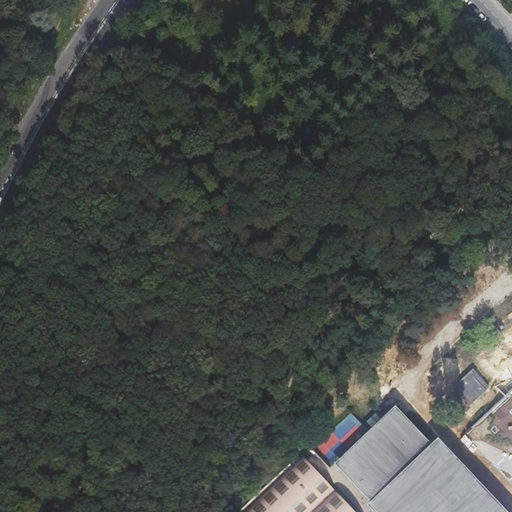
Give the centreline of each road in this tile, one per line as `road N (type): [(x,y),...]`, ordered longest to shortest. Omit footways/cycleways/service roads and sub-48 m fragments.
road 1 (primary): [(0,226),(67,96),(134,0)]
road 2 (primary): [(110,0),(50,84),(0,182)]
